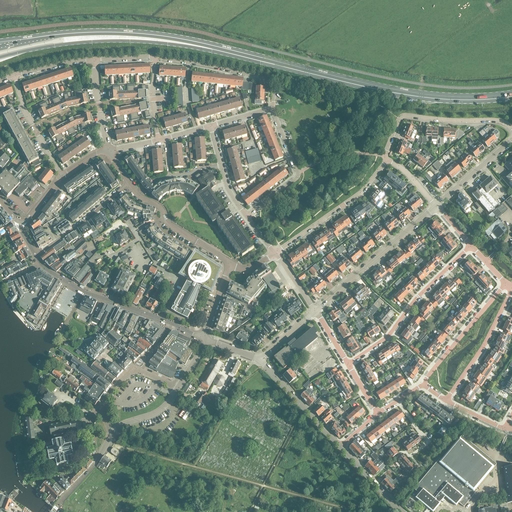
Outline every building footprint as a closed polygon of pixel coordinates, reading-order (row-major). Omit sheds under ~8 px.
[(71,68),(65,70),(67,78),(73,76),(71,68)] [(61,80),(67,78),(65,70),(59,72),(61,80)] [(61,80),(59,72),(53,74),(55,82),(61,80)] [(53,74),(47,76),(49,84),(55,82),(53,74)] [(43,86),(49,84),(47,76),(41,78),(43,86)] [(35,80),(38,88),(43,86),(41,78),(35,80)] [(243,79),(236,78),(236,86),(242,87),(241,89),(245,90),(245,83),(242,83),(243,79)] [(38,88),(35,80),(29,82),(32,90),(38,88)] [(32,90),(29,82),(23,84),(25,92),(32,90)] [(10,85),(4,88),(7,95),(13,92),(10,85)] [(110,98),(110,100),(117,100),(116,86),(113,86),(113,92),(109,92),(109,94),(109,98),(110,98)] [(143,99),(143,100),(147,100),(146,90),(146,91),(146,90),(148,90),(148,86),(142,86),(142,91),(138,91),(139,99),(143,99)] [(175,88),(177,106),(183,106),(181,87),(175,88)] [(81,104),(88,103),(87,100),(88,100),(87,96),(86,95),(83,96),(82,89),(78,90),(81,104)] [(78,105),(81,104),(78,90),(74,91),(76,97),(73,98),(74,106),(78,105)] [(70,107),(74,106),(73,98),(69,99),(67,92),(64,93),(65,100),(65,99),(67,107),(70,107)] [(264,101),(264,94),(256,93),(256,100),(255,100),(254,103),(261,104),(261,100),(264,101)] [(63,109),(67,107),(65,99),(65,100),(61,101),(58,95),(55,97),(61,110),(63,109)] [(58,111),(61,110),(55,97),(52,98),(54,104),(51,105),(54,113),(58,111)] [(48,115),(50,114),(51,115),(54,113),(51,105),(48,107),(46,101),(42,102),(48,115)] [(148,110),(149,110),(147,101),(144,102),(144,103),(139,104),(141,112),(145,111),(146,118),(148,118),(148,116),(149,115),(148,110)] [(40,116),(41,118),(48,115),(42,102),(39,104),(41,110),(38,111),(39,112),(38,112),(40,116)] [(135,120),(139,119),(138,113),(141,112),(139,104),(135,105),(132,106),(135,120)] [(32,168),(41,164),(38,159),(39,159),(37,155),(32,148),(33,147),(29,141),(22,129),(23,128),(19,122),(14,114),(15,114),(13,110),(12,111),(10,106),(6,108),(8,113),(3,115),(11,129),(10,130),(11,132),(12,131),(16,139),(14,141),(15,143),(18,142),(21,148),(20,149),(21,151),(22,150),(30,164),(32,162),(34,166),(31,167),(32,168)] [(130,114),(132,121),(135,120),(132,106),(130,106),(125,107),(127,115),(130,114)] [(125,122),(123,115),(127,115),(125,107),(121,108),(118,108),(121,123),(125,122)] [(116,117),(118,124),(121,123),(118,108),(111,110),(112,113),(111,113),(112,116),(112,117),(116,117)] [(91,117),(90,114),(83,115),(86,129),(90,129),(88,122),(92,122),(91,120),(92,120),(91,117)] [(81,124),(82,130),(86,129),(83,115),(80,116),(76,116),(76,117),(75,117),(78,124),(81,124)] [(261,125),(269,122),(266,116),(259,119),(261,125)] [(74,132),(76,131),(74,127),(78,124),(75,117),(73,118),(69,120),(67,121),(74,135),(76,134),(74,132)] [(69,134),(71,134),(72,136),(74,135),(67,121),(64,123),(64,122),(60,124),(64,132),(67,130),(69,134)] [(271,128),(269,122),(261,125),(264,131),(271,128)] [(64,141),(62,138),(64,137),(61,133),(64,132),(60,124),(57,126),(57,127),(54,128),(62,142),(64,141)] [(407,125),(404,130),(413,134),(415,127),(410,125),(409,126),(407,125)] [(59,140),(60,143),(62,142),(54,128),(48,131),(49,134),(51,137),(52,138),(55,137),(57,141),(59,140)] [(266,137),(273,134),(271,128),(264,131),(266,137)] [(438,129),(432,129),(432,137),(431,140),(437,140),(437,144),(438,144),(440,145),(440,139),(438,138),(438,129)] [(481,131),(492,143),(497,139),(496,139),(498,138),(496,136),(498,134),(498,133),(496,130),(495,131),(491,134),(488,136),(487,135),(488,134),(485,130),(484,129),(481,131)] [(413,134),(404,130),(402,135),(405,137),(405,138),(410,140),(413,134)] [(452,138),(452,130),(444,130),(443,137),(452,138)] [(456,130),(452,130),(452,138),(455,138),(455,139),(458,139),(458,140),(464,134),(462,132),(461,131),(456,131),(456,130)] [(488,147),(492,143),(481,131),(479,133),(483,138),(484,137),(485,139),(482,141),(488,147)] [(276,140),(273,134),(266,137),(268,143),(276,140)] [(81,141),(86,148),(91,144),(86,137),(81,141)] [(278,146),(276,140),(268,143),(271,149),(278,146)] [(408,148),(410,144),(400,140),(398,147),(410,152),(413,153),(416,154),(417,152),(414,149),(411,150),(408,148)] [(86,148),(81,141),(77,144),(82,151),(86,148)] [(475,148),(480,154),(485,150),(479,144),(476,146),(475,145),(475,144),(472,141),(471,143),(475,148)] [(475,148),(471,143),(469,144),(472,148),(472,147),(473,149),(471,151),(476,158),(480,154),(475,148)] [(77,144),(73,147),(77,154),(82,151),(77,144)] [(271,149),(273,154),(280,151),(278,146),(271,149)] [(68,150),(73,157),(77,154),(73,147),(68,150)] [(410,154),(410,152),(398,147),(395,153),(402,156),(404,151),(410,154)] [(68,160),(73,157),(68,150),(64,153),(68,160)] [(283,157),(280,151),(273,154),(275,160),(283,157)] [(424,157),(420,153),(418,151),(413,158),(414,159),(413,160),(418,164),(424,157)] [(460,151),(458,153),(468,164),(473,161),(467,154),(465,157),(460,151)] [(10,159),(2,152),(1,153),(0,153),(0,170),(5,165),(10,159)] [(426,155),(424,157),(418,164),(423,168),(424,167),(426,168),(431,164),(428,161),(427,162),(425,160),(428,157),(429,157),(431,154),(428,152),(426,155)] [(64,164),(68,160),(64,153),(59,157),(64,164)] [(468,164),(458,153),(457,154),(461,160),(459,162),(464,168),(468,164)] [(132,158),(126,162),(129,166),(135,162),(132,158)] [(501,178),(511,190),(511,179),(511,177),(511,158),(508,162),(508,163),(505,165),(510,170),(501,178)] [(99,171),(105,166),(102,161),(95,166),(99,171)] [(450,163),(448,165),(456,175),(461,171),(452,161),(450,163)] [(135,162),(129,166),(131,170),(138,166),(135,162)] [(17,172),(13,168),(8,173),(4,169),(0,174),(0,189),(2,192),(7,197),(14,191),(20,184),(21,183),(27,176),(32,172),(30,170),(27,166),(25,163),(17,172)] [(456,175),(448,165),(445,167),(443,169),(452,179),(456,175)] [(84,170),(90,178),(95,174),(89,166),(84,170)] [(102,175),(109,170),(105,166),(99,171),(102,175)] [(134,174),(140,170),(138,166),(131,170),(134,174)] [(278,172),(282,178),(288,174),(283,168),(278,172)] [(43,174),(49,179),(53,174),(47,169),(43,174)] [(84,170),(79,174),(84,182),(90,178),(84,170)] [(105,180),(112,175),(109,170),(102,175),(105,180)] [(137,178),(143,174),(140,170),(134,174),(137,178)] [(224,213),(209,191),(215,186),(214,184),(216,182),(217,177),(217,176),(214,172),(208,171),(206,172),(203,172),(195,177),(197,179),(194,181),(196,183),(199,182),(205,190),(203,191),(195,197),(197,199),(198,201),(199,201),(200,202),(200,203),(201,205),(202,205),(203,206),(203,209),(205,209),(206,210),(205,210),(206,213),(207,212),(209,214),(208,215),(209,217),(210,217),(211,218),(212,221),(213,220),(214,222),(213,222),(214,223),(216,221),(217,223),(218,226),(219,225),(220,227),(221,230),(222,229),(223,231),(223,234),(225,233),(226,235),(225,235),(226,237),(227,237),(228,239),(229,241),(230,241),(231,243),(232,245),(233,245),(234,246),(233,247),(234,249),(235,249),(237,250),(236,251),(237,253),(238,253),(239,254),(239,255),(240,254),(242,257),(254,248),(252,249),(230,216),(231,216),(228,212),(226,213),(224,213)] [(273,176),(278,182),(282,178),(278,172),(273,176)] [(383,190),(394,176),(390,173),(388,172),(385,176),(386,177),(384,180),(386,181),(383,186),(381,184),(379,186),(383,190)] [(45,184),(49,179),(43,174),(39,179),(45,184)] [(79,174),(73,178),(79,186),(84,182),(79,174)] [(145,176),(143,174),(137,178),(140,182),(147,177),(148,177),(147,175),(145,176)] [(28,177),(27,176),(21,183),(31,192),(34,189),(35,190),(38,187),(34,184),(37,181),(30,175),(28,177)] [(108,185),(115,180),(112,175),(105,180),(108,185)] [(439,179),(444,185),(448,181),(443,175),(439,179)] [(273,186),(278,182),(273,176),(268,179),(273,186)] [(388,191),(398,179),(394,176),(383,190),(386,186),(389,187),(387,190),(388,191)] [(148,178),(147,177),(140,182),(144,188),(148,191),(153,185),(153,184),(153,182),(152,181),(151,179),(150,179),(148,178)] [(440,189),(444,185),(439,179),(437,177),(433,181),(440,189)] [(489,196),(487,194),(497,185),(490,177),(479,187),(480,188),(477,190),(472,194),(478,201),(480,203),(480,204),(488,213),(498,205),(489,196)] [(74,190),(79,186),(73,178),(68,181),(74,190)] [(263,183),(268,190),(273,186),(268,179),(263,183)] [(396,189),(402,183),(398,179),(388,191),(390,193),(392,190),(391,188),(393,186),(396,189)] [(119,184),(115,180),(108,185),(112,189),(119,184)] [(68,193),(74,190),(68,181),(63,185),(68,193)] [(153,185),(148,191),(150,193),(150,192),(153,194),(152,196),(157,200),(160,196),(161,198),(162,198),(162,197),(166,194),(165,192),(169,191),(169,193),(173,192),(177,192),(177,191),(181,192),(181,190),(184,190),(184,192),(192,196),(199,187),(194,184),(188,181),(187,183),(182,181),(176,181),(172,181),(166,183),(161,185),(160,184),(155,187),(153,185)] [(21,183),(20,184),(14,191),(14,190),(19,194),(18,195),(20,197),(23,193),(27,197),(31,192),(21,183)] [(263,193),(268,190),(263,183),(258,187),(263,193)] [(406,186),(402,183),(396,189),(395,191),(401,197),(407,190),(404,188),(406,186)] [(91,194),(97,202),(106,194),(104,192),(105,191),(101,186),(100,187),(99,186),(91,194)] [(263,193),(258,187),(253,191),(258,197),(263,193)] [(382,201),(387,196),(380,190),(379,191),(377,190),(373,194),(382,201)] [(58,191),(53,199),(55,200),(60,204),(63,207),(64,206),(65,206),(68,203),(67,202),(69,200),(58,191)] [(253,191),(248,195),(253,201),(258,197),(253,191)] [(411,192),(408,196),(418,208),(423,204),(420,201),(418,199),(419,198),(417,195),(415,196),(411,192)] [(91,194),(82,201),(89,209),(97,202),(91,194)] [(120,206),(122,204),(128,199),(124,194),(116,201),(120,206)] [(382,201),(373,194),(370,198),(372,200),(371,201),(378,207),(382,201)] [(458,197),(460,200),(461,201),(458,204),(466,213),(469,209),(468,208),(471,205),(472,203),(469,200),(467,197),(465,196),(464,197),(461,194),(460,194),(458,196),(458,197)] [(247,205),(253,201),(248,195),(243,198),(247,205)] [(418,208),(408,196),(407,198),(411,203),(409,205),(414,211),(418,208)] [(58,207),(60,204),(55,200),(53,199),(48,205),(57,213),(60,209),(58,207)] [(131,203),(128,199),(122,204),(125,208),(131,203)] [(89,209),(82,201),(74,208),(81,216),(89,209)] [(365,203),(360,206),(365,214),(370,220),(372,218),(369,214),(374,208),(368,202),(365,204),(365,203)] [(114,203),(108,207),(115,216),(117,215),(118,217),(124,213),(119,206),(117,208),(114,203)] [(132,204),(131,203),(125,208),(127,211),(127,212),(130,213),(134,204),(132,204)] [(476,203),(472,206),(477,211),(477,210),(480,214),(483,211),(476,203)] [(503,204),(497,209),(502,215),(508,210),(503,204)] [(37,218),(38,220),(43,226),(48,223),(56,218),(57,220),(62,217),(57,213),(48,205),(40,214),(37,218)] [(396,206),(406,218),(411,214),(405,208),(402,210),(398,205),(396,206)] [(147,209),(138,206),(135,214),(143,216),(143,220),(154,217),(153,214),(154,212),(153,211),(153,209),(147,207),(147,209)] [(360,206),(356,209),(361,217),(365,214),(360,206)] [(402,222),(406,218),(396,206),(394,208),(399,214),(397,215),(402,222)] [(73,223),(81,216),(74,208),(66,215),(73,223)] [(363,219),(361,217),(356,209),(351,213),(353,215),(350,217),(355,224),(363,219)] [(502,215),(497,209),(492,213),(497,219),(502,215)] [(0,232),(5,229),(6,228),(6,227),(11,223),(1,211),(0,211),(0,220),(3,224),(0,225),(0,232)] [(110,223),(105,217),(103,218),(100,214),(91,220),(96,227),(105,222),(107,225),(110,223)] [(389,222),(394,228),(399,224),(393,218),(391,220),(385,214),(383,215),(389,222)] [(390,232),(394,228),(389,222),(383,215),(381,217),(387,223),(384,226),(390,232)] [(346,216),(341,220),(346,227),(351,224),(346,216)] [(154,221),(154,217),(143,220),(143,221),(140,224),(141,226),(144,224),(144,223),(154,221)] [(43,226),(38,220),(30,226),(34,231),(42,225),(43,226)] [(61,233),(62,234),(71,227),(68,222),(66,220),(61,223),(53,229),(57,236),(61,233)] [(342,230),(346,227),(341,220),(337,223),(342,230)] [(489,228),(484,232),(488,237),(492,233),(497,240),(505,233),(504,233),(507,230),(503,225),(502,226),(501,224),(502,223),(499,220),(489,228)] [(434,232),(440,227),(436,222),(428,229),(432,234),(434,232)] [(10,237),(17,232),(11,223),(6,227),(6,228),(5,229),(10,237)] [(342,230),(337,223),(332,226),(337,233),(342,230)] [(83,236),(91,230),(93,233),(95,231),(92,226),(89,228),(87,224),(78,229),(83,236)] [(148,234),(157,228),(155,224),(145,228),(143,229),(144,231),(146,230),(148,234)] [(36,243),(46,237),(41,227),(32,233),(34,237),(33,238),(36,243)] [(445,232),(440,227),(434,232),(436,234),(434,235),(437,238),(439,241),(444,237),(442,234),(445,232)] [(157,229),(157,228),(148,234),(149,235),(153,239),(160,232),(157,229)] [(376,232),(382,238),(387,235),(381,228),(378,230),(377,229),(375,230),(375,231),(376,232)] [(327,230),(322,233),(327,240),(332,237),(327,230)] [(117,235),(117,236),(116,236),(118,240),(117,240),(120,246),(128,241),(126,237),(127,237),(124,231),(119,235),(118,234),(117,235)] [(378,242),(382,238),(376,232),(375,231),(374,232),(375,233),(372,236),(378,242)] [(161,233),(160,232),(153,239),(153,240),(158,244),(165,236),(161,233)] [(18,233),(10,237),(9,238),(12,242),(6,245),(7,246),(13,243),(21,239),(18,233)] [(327,240),(322,233),(317,236),(323,244),(327,240)] [(46,237),(36,243),(37,244),(37,245),(39,248),(52,241),(48,235),(46,237)] [(65,238),(69,244),(71,243),(72,242),(73,243),(75,242),(70,235),(65,238)] [(170,239),(165,236),(158,244),(159,245),(164,248),(170,239)] [(323,244),(317,236),(313,240),(314,242),(312,243),(317,250),(320,248),(318,247),(323,244)] [(360,237),(370,249),(374,245),(369,239),(367,241),(363,236),(360,237)] [(370,249),(360,237),(358,239),(363,244),(360,246),(366,252),(370,249)] [(445,248),(452,242),(448,237),(446,239),(444,237),(439,241),(441,243),(445,248)] [(82,238),(73,246),(71,247),(69,248),(68,249),(70,253),(74,251),(76,256),(77,256),(79,253),(80,254),(87,247),(87,246),(82,238)] [(15,254),(19,252),(26,248),(21,239),(13,243),(15,247),(12,249),(15,254)] [(64,239),(63,240),(64,241),(67,245),(67,246),(64,248),(66,250),(68,249),(69,248),(71,247),(69,244),(67,240),(66,241),(64,239)] [(168,253),(175,241),(175,242),(170,239),(164,248),(163,250),(168,253)] [(421,247),(423,245),(420,240),(418,242),(416,239),(410,244),(415,249),(420,245),(421,247)] [(67,246),(67,245),(64,241),(53,249),(53,248),(41,257),(44,262),(55,254),(64,248),(67,246)] [(168,253),(173,256),(180,245),(175,241),(168,253)] [(452,242),(445,248),(449,253),(451,251),(451,252),(457,247),(452,242)] [(302,247),(309,256),(315,252),(310,244),(308,246),(307,244),(302,247)] [(415,249),(410,244),(405,248),(408,250),(405,253),(409,257),(412,255),(411,254),(415,249)] [(178,260),(185,248),(180,245),(173,256),(178,260)] [(348,248),(349,249),(353,253),(358,259),(363,255),(357,249),(355,251),(351,246),(348,248)] [(302,247),(298,250),(303,257),(304,260),(307,258),(308,259),(310,258),(309,256),(302,247)] [(26,248),(19,252),(21,256),(24,255),(29,252),(26,248)] [(191,251),(185,248),(178,260),(183,263),(191,251)] [(353,253),(349,249),(348,250),(349,252),(349,253),(350,255),(348,257),(354,263),(358,259),(353,253)] [(303,257),(298,250),(293,253),(298,261),(303,257)] [(68,262),(76,256),(74,251),(70,253),(63,258),(64,259),(51,268),(57,272),(68,262)] [(174,305),(173,305),(173,306),(172,306),(174,306),(170,312),(187,320),(192,310),(192,309),(193,309),(200,288),(200,287),(215,293),(225,269),(210,260),(197,251),(196,254),(181,276),(187,279),(188,278),(189,279),(186,286),(185,285),(174,305)] [(409,257),(405,253),(403,255),(401,252),(394,258),(398,264),(405,258),(406,259),(409,257)] [(96,253),(74,278),(75,281),(79,284),(90,272),(89,272),(92,268),(93,268),(103,259),(96,253)] [(298,261),(293,253),(289,257),(290,259),(288,260),(293,268),(295,266),(299,263),(298,261)] [(435,255),(434,255),(440,262),(442,260),(436,254),(436,253),(435,255)] [(60,261),(55,254),(44,262),(50,268),(60,261)] [(429,263),(434,269),(439,265),(438,264),(440,262),(434,255),(433,254),(431,257),(433,259),(429,263)] [(326,258),(332,264),(335,261),(330,255),(326,258)] [(341,260),(339,261),(346,269),(351,265),(346,259),(345,258),(342,260),(341,260)] [(398,264),(394,258),(387,264),(389,266),(386,268),(390,273),(393,271),(392,270),(398,264)] [(74,277),(74,278),(85,265),(82,263),(79,261),(77,260),(74,262),(72,264),(71,264),(69,266),(68,266),(65,270),(64,269),(63,270),(71,276),(72,276),(74,277)] [(469,271),(474,266),(470,261),(469,262),(467,260),(460,266),(462,269),(465,267),(469,271)] [(346,269),(339,261),(338,262),(339,264),(336,267),(342,273),(346,269)] [(14,262),(0,269),(0,274),(3,272),(16,266),(15,265),(14,262)] [(19,263),(16,264),(18,267),(19,267),(21,271),(28,267),(29,266),(28,263),(26,263),(22,265),(19,263)] [(429,263),(425,268),(430,273),(434,269),(429,263)] [(16,266),(3,272),(6,278),(7,278),(18,272),(21,271),(19,267),(18,267),(16,264),(15,265),(16,266)] [(271,273),(266,265),(261,268),(262,268),(254,273),(255,274),(251,279),(250,278),(246,283),(242,288),(231,283),(230,285),(231,285),(230,288),(229,287),(227,290),(228,291),(226,294),(226,295),(228,297),(230,297),(231,296),(248,305),(265,285),(260,281),(260,280),(271,273)] [(479,271),(474,266),(469,271),(466,274),(471,279),(473,281),(474,280),(478,276),(477,274),(479,271)] [(152,267),(148,272),(154,275),(157,270),(152,267)] [(334,279),(326,271),(323,267),(321,269),(327,275),(324,277),(330,283),(334,279)] [(382,278),(384,280),(388,276),(389,277),(392,275),(390,273),(386,268),(384,271),(382,268),(377,272),(382,278)] [(420,272),(426,277),(430,273),(425,268),(420,272)] [(334,279),(338,275),(333,269),(331,272),(328,269),(326,271),(334,279)] [(21,299),(17,304),(29,314),(39,298),(43,290),(45,292),(46,290),(47,288),(49,288),(50,285),(54,280),(46,275),(41,271),(41,270),(40,270),(24,277),(30,291),(27,294),(24,297),(23,296),(21,299)] [(112,290),(126,296),(136,276),(135,275),(127,271),(126,271),(125,273),(121,271),(112,290)] [(382,278),(377,272),(372,276),(374,279),(372,281),(376,286),(378,284),(377,282),(382,278)] [(421,282),(426,277),(420,272),(416,276),(415,274),(413,277),(417,281),(419,279),(421,282)] [(90,274),(89,273),(79,284),(84,287),(94,277),(92,275),(90,273),(90,274)] [(100,273),(95,282),(104,287),(109,277),(100,273)] [(271,273),(263,279),(269,287),(272,292),(268,295),(274,303),(281,298),(278,293),(282,291),(281,289),(283,287),(281,285),(280,286),(271,273)] [(160,276),(156,274),(153,279),(157,281),(154,286),(158,288),(163,281),(159,278),(160,276)] [(475,283),(479,288),(487,280),(483,275),(480,278),(478,276),(474,280),(476,282),(475,283)] [(24,277),(20,279),(26,291),(27,294),(30,291),(24,277)] [(415,283),(417,281),(413,277),(410,279),(412,280),(408,284),(413,290),(417,286),(415,283)] [(20,279),(16,281),(23,296),(24,297),(27,294),(26,291),(20,279)] [(317,293),(322,289),(317,283),(313,279),(311,280),(315,285),(312,287),(312,286),(309,289),(313,293),(316,291),(317,293)] [(317,283),(322,289),(326,286),(321,279),(317,283)] [(29,314),(27,317),(34,321),(33,323),(38,326),(50,305),(49,305),(61,284),(54,280),(50,285),(49,288),(47,288),(46,290),(45,292),(43,290),(39,298),(29,314)] [(487,280),(479,288),(485,295),(490,290),(488,288),(492,285),(487,280)] [(16,281),(12,283),(18,296),(21,299),(23,296),(16,281)] [(459,285),(454,281),(452,283),(449,281),(445,285),(450,290),(451,291),(455,287),(456,288),(459,285)] [(12,283),(7,285),(11,293),(10,293),(12,299),(9,302),(12,305),(18,296),(12,283)] [(409,294),(413,290),(408,284),(403,289),(409,294)] [(136,292),(131,303),(136,306),(143,294),(143,295),(146,290),(141,287),(142,285),(141,285),(140,286),(138,290),(137,289),(135,292),(136,292)] [(362,285),(358,289),(365,297),(369,293),(362,285)] [(446,295),(450,290),(445,285),(440,289),(446,295)] [(150,286),(148,290),(144,296),(148,298),(154,288),(150,286)] [(365,297),(358,289),(353,293),(356,296),(354,297),(362,307),(364,305),(360,301),(365,297)] [(403,289),(399,293),(404,298),(409,294),(403,289)] [(436,293),(442,299),(446,295),(440,289),(436,293)] [(400,302),(404,298),(399,293),(395,297),(393,295),(391,298),(395,302),(397,300),(400,302)] [(442,299),(436,293),(432,298),(434,300),(432,302),(436,307),(439,305),(437,303),(442,299)] [(475,303),(477,301),(471,295),(469,298),(468,297),(466,299),(469,302),(467,304),(472,308),(476,304),(475,303)] [(82,306),(80,309),(91,314),(92,311),(93,311),(97,302),(86,297),(81,306),(82,306)] [(153,311),(157,304),(154,302),(155,300),(151,297),(146,307),(150,310),(150,311),(152,312),(153,311)] [(349,297),(344,301),(351,309),(356,305),(349,297)] [(223,303),(233,307),(234,302),(224,298),(223,303)] [(378,299),(377,301),(373,306),(377,309),(380,305),(381,306),(383,303),(378,299)] [(290,302),(289,304),(295,312),(300,308),(294,301),(291,304),(290,302)] [(353,311),(351,309),(344,301),(339,305),(344,311),(347,309),(349,311),(349,310),(351,313),(353,311)] [(427,302),(423,307),(429,312),(433,308),(434,309),(436,307),(432,302),(430,304),(427,302)] [(223,303),(221,308),(231,312),(233,307),(223,303)] [(102,304),(95,316),(92,315),(89,321),(98,325),(108,307),(102,304)] [(295,312),(289,304),(286,306),(287,307),(285,309),(291,316),(295,312)] [(472,308),(467,304),(463,308),(468,313),(472,308)] [(98,327),(96,331),(99,333),(101,328),(104,330),(114,308),(109,306),(98,327)] [(374,313),(377,309),(373,306),(367,313),(369,316),(370,314),(372,317),(374,314),(374,313)] [(382,314),(389,320),(394,315),(393,314),(394,313),(388,307),(386,308),(387,309),(382,314)] [(429,312),(423,307),(419,311),(421,313),(419,315),(420,316),(425,320),(425,321),(431,313),(429,312)] [(116,308),(110,320),(116,323),(123,311),(116,308)] [(221,308),(219,314),(229,317),(231,312),(221,308)] [(464,318),(468,313),(463,308),(459,313),(464,318)] [(277,316),(282,323),(287,319),(286,318),(288,316),(281,309),(279,310),(281,312),(277,316)] [(347,320),(344,315),(343,313),(341,314),(337,310),(329,314),(333,321),(338,318),(341,324),(347,320)] [(367,313),(364,310),(360,314),(364,319),(369,316),(367,313)] [(116,323),(113,329),(118,334),(121,328),(124,330),(128,323),(132,315),(123,311),(116,323)] [(460,322),(464,318),(459,313),(455,317),(452,315),(450,317),(451,319),(456,322),(458,320),(460,322)] [(229,317),(219,314),(217,319),(230,323),(231,318),(229,317)] [(357,322),(358,324),(361,322),(364,319),(360,314),(357,316),(355,318),(357,322)] [(384,325),(389,320),(382,314),(378,319),(384,325)] [(126,331),(124,335),(127,337),(128,337),(131,334),(132,332),(139,317),(134,315),(132,315),(128,323),(124,330),(125,328),(127,329),(126,331)] [(282,323),(277,316),(271,321),(276,327),(277,326),(278,327),(282,323)] [(415,317),(412,321),(418,326),(422,321),(423,323),(425,320),(420,316),(418,319),(415,317)] [(139,317),(132,332),(134,333),(135,331),(136,331),(136,330),(137,331),(139,333),(140,331),(142,328),(144,325),(147,320),(144,319),(139,318),(139,317)] [(215,324),(225,327),(228,328),(230,323),(217,319),(215,324)] [(454,324),(456,322),(451,319),(449,321),(451,322),(447,327),(453,331),(457,327),(454,324)] [(104,332),(101,335),(114,347),(116,346),(117,347),(120,343),(120,341),(120,340),(122,338),(118,334),(113,329),(116,323),(110,320),(104,332)] [(144,325),(142,328),(145,329),(148,331),(154,323),(147,320),(144,325)] [(415,331),(418,326),(412,321),(408,326),(415,331)] [(154,323),(148,331),(151,333),(149,334),(151,335),(149,337),(154,341),(164,330),(154,323)] [(268,323),(264,326),(263,324),(260,327),(266,335),(267,334),(268,333),(269,334),(274,330),(268,323)] [(224,333),(225,327),(215,324),(213,329),(224,333)] [(370,328),(375,335),(378,333),(378,332),(380,331),(375,324),(370,328)] [(506,331),(504,334),(510,336),(511,337),(511,336),(511,333),(510,333),(511,327),(511,326),(506,324),(503,330),(506,331)] [(348,330),(347,330),(345,325),(337,329),(340,334),(348,330)] [(411,336),(415,331),(408,326),(405,331),(411,336)] [(449,336),(453,331),(447,327),(443,331),(442,330),(440,332),(444,336),(446,334),(449,336)] [(289,365),(290,366),(296,361),(292,355),(295,353),(297,356),(317,338),(315,335),(317,333),(313,328),(296,343),(294,340),(288,345),(289,347),(281,354),(280,352),(274,358),(284,369),(289,365)] [(372,337),(375,335),(370,328),(365,331),(370,338),(372,337)] [(349,329),(347,330),(348,330),(340,334),(343,339),(351,335),(350,334),(352,333),(349,329)] [(252,341),(251,342),(255,346),(256,345),(257,346),(261,342),(264,340),(263,339),(266,336),(261,330),(257,333),(255,336),(256,337),(252,340),(252,341)] [(178,365),(179,362),(185,366),(193,352),(188,349),(188,348),(190,345),(192,342),(189,340),(182,337),(179,336),(180,335),(180,334),(174,331),(172,332),(158,350),(159,351),(152,360),(149,364),(155,368),(157,369),(156,371),(172,378),(176,369),(178,365)] [(241,341),(246,334),(242,331),(241,333),(241,332),(236,338),(241,341)] [(411,336),(405,331),(401,336),(407,341),(411,336)] [(436,340),(441,345),(445,340),(442,338),(444,336),(440,332),(438,334),(439,336),(436,340)] [(497,341),(504,344),(507,345),(508,343),(508,344),(511,337),(510,336),(504,334),(502,333),(501,335),(500,335),(497,341)] [(135,334),(131,337),(138,343),(144,347),(147,350),(148,349),(152,346),(144,340),(143,339),(140,337),(138,335),(135,334)] [(250,337),(246,334),(241,341),(245,344),(249,339),(249,338),(250,337)] [(94,341),(95,342),(103,349),(104,349),(108,344),(99,336),(94,341)] [(155,342),(146,336),(144,338),(143,339),(153,346),(155,342)] [(130,337),(128,339),(130,342),(144,352),(147,350),(144,347),(138,343),(131,337),(130,337)] [(355,344),(356,343),(355,341),(357,340),(355,337),(353,339),(346,343),(348,348),(355,344)] [(127,340),(125,343),(133,349),(141,355),(144,352),(130,342),(128,339),(127,340)] [(432,345),(437,349),(441,345),(436,340),(432,345)] [(507,345),(504,344),(497,341),(494,347),(495,347),(494,350),(496,351),(501,353),(503,354),(504,352),(504,351),(507,345)] [(103,349),(95,342),(90,347),(98,354),(103,349)] [(355,344),(348,348),(351,353),(352,353),(353,353),(355,352),(354,351),(359,349),(357,347),(358,346),(356,343),(355,344)] [(392,345),(387,348),(391,355),(393,357),(397,354),(399,356),(401,354),(395,344),(393,346),(392,345)] [(118,346),(117,348),(117,349),(118,350),(121,352),(122,351),(133,362),(137,358),(120,345),(119,347),(118,346)] [(433,354),(437,349),(432,345),(428,349),(433,354)] [(99,355),(98,354),(90,347),(90,346),(85,352),(94,360),(99,355)] [(128,348),(126,350),(137,358),(141,355),(133,349),(132,350),(128,348)] [(391,355),(387,348),(382,352),(386,358),(391,355)] [(429,359),(433,354),(428,349),(424,354),(429,359)] [(501,353),(496,351),(495,353),(491,352),(488,357),(494,361),(497,363),(503,355),(501,353)] [(121,352),(119,354),(118,355),(119,355),(116,358),(118,359),(120,362),(118,364),(124,370),(131,362),(121,352)] [(386,358),(382,352),(377,355),(379,359),(377,361),(380,366),(383,364),(381,362),(386,358)] [(135,363),(139,366),(145,358),(142,355),(135,363)] [(73,357),(69,361),(73,364),(71,367),(77,371),(82,364),(73,357)] [(490,370),(493,372),(494,372),(495,370),(498,364),(497,363),(494,361),(488,357),(484,363),(487,365),(485,367),(490,370)] [(63,367),(65,364),(64,363),(62,362),(56,358),(54,361),(63,367)] [(414,362),(411,366),(419,372),(422,367),(421,366),(423,363),(416,358),(414,361),(414,362)] [(202,383),(200,387),(207,391),(209,388),(215,378),(215,376),(220,369),(221,370),(224,365),(215,360),(202,383)] [(117,378),(123,371),(114,363),(112,366),(107,361),(104,363),(106,367),(105,369),(117,378)] [(231,377),(226,386),(231,389),(236,379),(233,378),(240,363),(235,361),(227,375),(231,377)] [(116,378),(95,362),(92,366),(90,364),(89,366),(91,368),(111,384),(116,378)] [(359,367),(363,372),(369,368),(366,363),(365,363),(365,362),(364,362),(363,363),(362,363),(362,364),(363,365),(359,367)] [(72,369),(65,364),(63,367),(70,372),(72,369)] [(82,364),(77,371),(105,391),(110,385),(82,364)] [(419,372),(411,366),(411,367),(410,367),(407,370),(408,371),(404,374),(407,379),(410,377),(413,380),(419,372)] [(490,370),(485,367),(484,369),(481,367),(477,373),(483,377),(487,371),(488,373),(490,370)] [(363,372),(366,377),(372,373),(369,368),(363,372)] [(292,369),(283,377),(289,384),(296,378),(292,373),(294,371),(292,369)] [(64,382),(67,379),(67,378),(63,375),(55,370),(53,374),(60,379),(60,380),(62,381),(64,382)] [(334,383),(338,381),(344,377),(341,372),(337,374),(334,370),(326,375),(329,380),(332,378),(334,383)] [(372,381),(373,383),(378,381),(378,380),(377,377),(375,378),(372,373),(366,377),(369,383),(372,381)] [(476,380),(474,382),(479,386),(481,383),(480,382),(483,377),(477,373),(473,378),(476,380)] [(75,385),(79,387),(81,389),(82,390),(85,392),(98,401),(104,392),(81,376),(80,377),(81,378),(75,385)] [(215,378),(214,381),(217,386),(222,386),(225,381),(222,376),(216,377),(215,376),(215,378)] [(341,386),(347,383),(344,377),(338,381),(341,386)] [(396,381),(400,387),(406,384),(402,377),(396,381)] [(64,382),(76,391),(78,389),(79,390),(81,389),(79,387),(75,385),(73,383),(67,378),(67,379),(64,382)] [(57,380),(55,383),(60,388),(63,385),(57,380)] [(400,387),(396,381),(391,384),(395,390),(400,387)] [(511,392),(511,385),(505,381),(501,389),(502,390),(507,393),(509,394),(510,391),(511,392)] [(470,383),(466,388),(472,392),(474,394),(478,388),(479,386),(474,382),(473,385),(470,383)] [(347,383),(341,386),(338,387),(341,393),(344,391),(350,388),(347,383)] [(386,387),(390,394),(395,390),(391,384),(386,387)] [(385,397),(390,394),(386,387),(381,391),(385,397)] [(353,393),(350,388),(344,391),(347,397),(344,398),(346,401),(351,398),(349,395),(353,393)] [(472,392),(466,388),(463,394),(465,396),(464,398),(468,401),(470,399),(471,399),(474,394),(472,392)] [(307,390),(300,397),(305,401),(312,395),(310,393),(311,392),(310,391),(309,392),(307,390)] [(380,400),(385,397),(381,391),(377,394),(375,392),(372,394),(376,399),(379,398),(380,400)] [(503,405),(494,399),(496,397),(492,395),(494,393),(490,391),(485,398),(488,401),(486,404),(499,411),(502,406),(503,405)] [(41,401),(51,409),(58,400),(55,398),(56,397),(55,396),(54,397),(48,392),(41,401)] [(95,406),(98,401),(85,392),(83,394),(86,397),(85,399),(95,406)] [(200,395),(194,404),(198,407),(207,394),(204,392),(202,396),(200,395)] [(312,395),(305,401),(309,406),(316,400),(312,395)] [(423,406),(427,400),(422,396),(417,402),(422,406),(423,406)] [(206,397),(201,403),(206,407),(211,401),(206,397)] [(426,412),(432,404),(427,400),(423,406),(422,406),(421,408),(426,412)] [(432,404),(426,412),(432,415),(433,414),(438,407),(432,404)] [(324,414),(329,410),(325,406),(323,408),(320,405),(314,411),(318,416),(323,412),(324,414)] [(356,411),(360,416),(365,412),(360,407),(356,411)] [(443,411),(438,407),(433,414),(438,417),(443,411)] [(331,413),(329,410),(324,414),(325,415),(321,419),(326,424),(332,418),(329,415),(331,413)] [(356,420),(360,416),(356,411),(351,415),(356,420)] [(400,411),(395,415),(399,421),(404,417),(400,411)] [(443,411),(438,417),(437,419),(442,423),(443,421),(448,415),(443,411)] [(351,424),(356,420),(351,415),(346,419),(351,424)] [(395,424),(399,421),(395,415),(390,418),(395,424)] [(453,419),(448,415),(443,421),(449,425),(453,419)] [(26,426),(33,425),(33,423),(35,423),(35,420),(33,420),(32,418),(30,418),(30,416),(26,416),(26,418),(25,419),(26,426)] [(385,422),(390,428),(395,424),(390,418),(385,422)] [(50,426),(52,436),(77,431),(75,420),(50,426)] [(329,428),(334,433),(340,427),(335,422),(332,424),(332,425),(329,428)] [(385,432),(390,428),(385,422),(380,426),(385,432)] [(380,426),(376,429),(380,435),(385,432),(380,426)] [(340,427),(334,433),(338,438),(342,435),(347,431),(343,428),(342,430),(340,427)] [(380,435),(376,429),(371,433),(376,439),(380,435)] [(409,435),(411,437),(416,444),(421,441),(414,432),(409,435)] [(376,439),(371,433),(366,437),(367,438),(365,440),(368,444),(370,442),(371,443),(376,439)] [(496,464),(462,435),(441,460),(439,459),(414,490),(419,494),(416,498),(420,502),(420,504),(422,505),(423,505),(425,506),(425,507),(427,509),(428,508),(432,511),(433,511),(440,504),(439,504),(445,497),(456,506),(458,503),(463,507),(477,491),(476,489),(496,464)] [(407,441),(412,448),(416,444),(411,437),(407,441)] [(72,451),(71,445),(65,446),(64,440),(52,442),(53,449),(47,450),(49,461),(52,461),(53,464),(56,463),(57,467),(68,464),(67,458),(73,457),(72,451)] [(412,448),(407,441),(402,444),(408,451),(412,448)] [(349,449),(353,453),(358,448),(354,444),(349,449)] [(358,448),(353,453),(357,458),(359,457),(361,459),(365,455),(363,454),(365,452),(361,446),(359,448),(358,448)] [(111,452),(111,453),(111,454),(112,454),(115,456),(116,457),(117,457),(117,456),(118,456),(119,455),(119,454),(119,453),(119,452),(119,451),(118,451),(115,449),(114,448),(113,449),(112,449),(111,451),(111,452)] [(394,448),(387,453),(391,459),(398,454),(394,448)] [(86,456),(81,463),(83,465),(87,469),(93,462),(87,457),(86,456)] [(99,463),(100,463),(97,467),(99,469),(100,467),(103,469),(105,467),(106,468),(112,461),(104,456),(99,463)] [(397,462),(400,466),(407,460),(403,456),(397,462)] [(400,466),(404,470),(411,464),(407,460),(400,466)] [(365,466),(370,471),(376,465),(374,462),(373,463),(371,461),(365,466)] [(411,464),(404,470),(408,474),(414,468),(411,464)] [(69,479),(73,483),(86,470),(81,465),(71,475),(73,476),(69,479)] [(376,465),(370,471),(374,476),(379,471),(377,468),(378,466),(376,465)] [(381,484),(386,488),(391,483),(392,482),(394,481),(387,476),(382,483),(381,484)] [(71,486),(73,483),(69,479),(67,477),(65,480),(71,486)] [(59,483),(58,483),(65,490),(66,490),(70,486),(63,479),(59,483)] [(63,491),(56,484),(54,481),(51,485),(48,481),(46,482),(45,481),(40,487),(41,487),(38,491),(42,494),(45,491),(50,496),(47,499),(52,504),(59,495),(63,491)] [(391,483),(386,488),(390,493),(396,488),(391,483)] [(8,511),(12,501),(6,499),(5,503),(4,502),(2,508),(8,511)]
